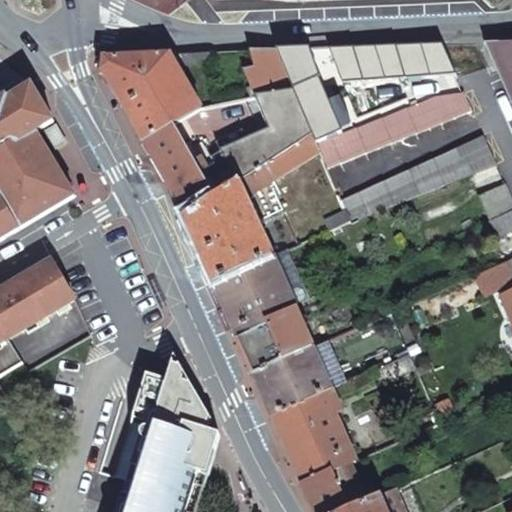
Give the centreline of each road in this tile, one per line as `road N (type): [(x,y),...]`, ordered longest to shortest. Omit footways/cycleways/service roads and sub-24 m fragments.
road 1 (tertiary): [(153,31),(182,37),(511,24)]
road 2 (residential): [(193,317),(102,380),(68,511)]
road 3 (secondary): [(285,511),(193,317)]
road 4 (residential): [(0,270),(133,192)]
road 5 (secondary): [(193,317),(133,192)]
